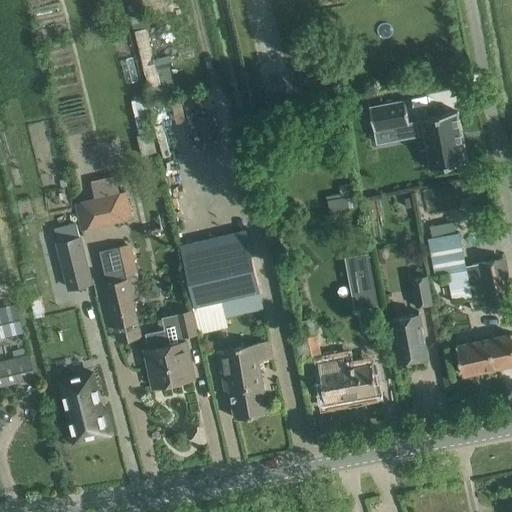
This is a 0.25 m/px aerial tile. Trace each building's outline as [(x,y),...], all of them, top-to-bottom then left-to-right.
[(154,67),(146,23),(135,25),(148,95),(176,90),(171,64),(154,67)] [(371,106),(370,106),(375,132),(399,127),(401,138),(425,134),(431,167),(430,167),(430,169),(467,162),(467,160),(466,160),(457,114),(458,112),(458,111),(421,118),(421,119),(409,121),(405,99),(404,99),(404,101),(372,107),(371,106)] [(132,218),(126,190),(102,195),(108,223),(132,218)] [(159,213),(141,217),(145,232),(162,228),(159,213)] [(472,296),(466,265),(459,232),(427,238),(434,276),(438,276),(439,282),(448,280),(452,300),(472,296)] [(56,244),(67,288),(91,283),(80,238),(56,244)] [(198,323),(225,318),(265,309),(250,243),(184,257),(198,323)] [(113,283),(106,285),(111,307),(115,326),(119,343),(141,338),(137,321),(132,296),(140,294),(137,278),(127,280),(121,256),(107,259),(113,283)] [(503,258),(466,265),(472,296),(474,308),(511,301),(503,258)] [(371,272),(351,275),(357,307),(377,303),(371,272)] [(427,275),(412,278),(417,305),(432,303),(427,275)] [(15,302),(0,306),(0,337),(23,332),(15,302)] [(193,310),(177,314),(182,337),(199,333),(193,310)] [(428,356),(424,337),(420,313),(392,318),(400,361),(428,356)] [(457,346),(459,355),(463,375),(511,363),(511,333),(492,338),(457,346)] [(308,339),(312,358),(322,355),(318,337),(308,339)] [(186,340),(146,349),(154,386),(194,377),(186,340)] [(219,350),(223,371),(226,390),(231,390),(236,418),(268,412),(259,360),(273,358),(269,340),(219,350)] [(27,354),(0,360),(0,386),(33,378),(27,354)] [(377,392),(374,373),(372,363),(346,368),(344,360),(319,364),(326,402),(377,392)] [(92,372),(61,380),(67,405),(76,440),(92,436),(111,431),(105,407),(104,407),(101,408),(92,372)]
